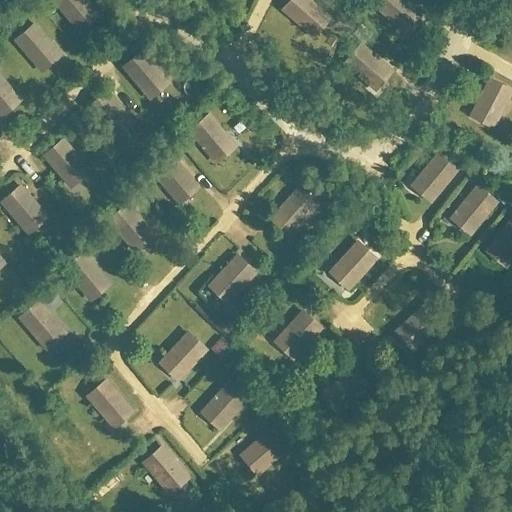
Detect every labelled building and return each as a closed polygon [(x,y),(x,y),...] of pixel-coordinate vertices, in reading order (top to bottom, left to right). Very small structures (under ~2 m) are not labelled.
[(56,0),(77,25),(99,7),(93,0),(56,0)] [(285,0),(283,3),(312,30),(331,9),(320,0),(285,0)] [(376,0),(405,26),(424,5),(417,0),(376,0)] [(16,34),(41,65),(63,47),(37,16),(16,34)] [(346,56),(376,83),(394,62),(365,35),(346,56)] [(125,63),(151,93),(172,75),(146,45),(125,63)] [(0,108),(20,91),(0,67),(0,108)] [(495,117),(511,83),(511,81),(488,69),(470,105),(495,117)] [(90,101),(115,131),(137,113),(111,83),(90,101)] [(189,123),(214,153),(236,135),(210,105),(189,123)] [(43,148),(69,179),(90,161),(65,130),(43,148)] [(434,192),(458,160),(436,143),(412,174),(434,192)] [(153,166),(179,196),(200,178),(175,148),(153,166)] [(3,194),(29,225),(50,206),(24,176),(3,194)] [(470,226),(494,194),(472,177),(448,209),(470,226)] [(290,228),(317,198),(296,179),(269,209),(290,228)] [(109,215),(134,246),(156,228),(130,197),(109,215)] [(507,257),(511,251),(511,210),(510,209),(485,240),(507,257)] [(350,279),(378,251),(358,231),(330,260),(350,279)] [(65,261),(91,292),(112,274),(86,243),(65,261)] [(230,295),(257,266),(237,247),(210,276),(230,295)] [(20,311),(46,342),(67,324),(41,293),(20,311)] [(415,343),(446,317),(428,296),(397,321),(415,343)] [(296,350),(324,322),(304,302),(276,330),(296,350)] [(178,372),(205,342),(185,324),(158,353),(178,372)] [(343,407),(373,382),(355,360),(325,386),(343,407)] [(88,390),(114,421),(135,403),(109,372),(88,390)] [(220,422),(248,394),(228,374),(200,402),(220,422)] [(259,467),(290,441),(272,420),(241,446),(259,467)] [(142,457),(168,488),(190,470),(164,439),(142,457)]
